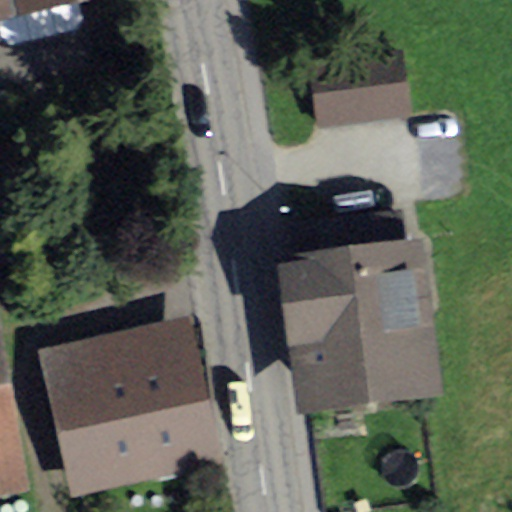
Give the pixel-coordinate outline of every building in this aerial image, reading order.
[(0,0),(0,32),(2,39),(12,46),(77,31),(83,21),(78,0),(0,0)] [(310,66),(317,126),(406,114),(399,55),(310,66)] [(293,231),(316,394),(423,379),(399,216),(293,231)] [(55,359),(69,417),(66,418),(83,487),(200,461),(172,334),(55,359)] [(0,485),(14,484),(0,391),(0,485)]
